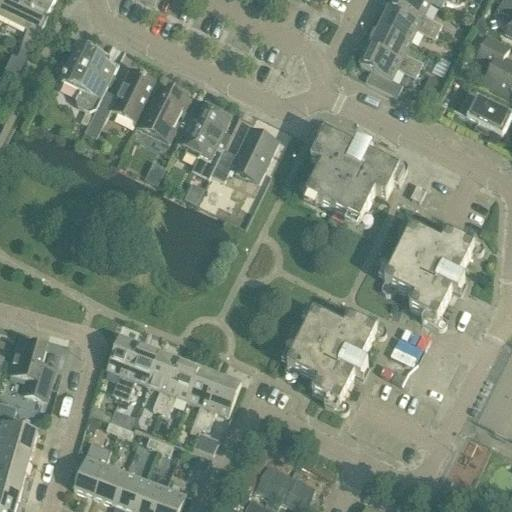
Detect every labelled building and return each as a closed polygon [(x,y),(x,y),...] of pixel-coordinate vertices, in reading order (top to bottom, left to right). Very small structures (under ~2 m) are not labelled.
[(0,0),(0,18),(27,32),(21,53),(29,58),(58,0),(0,0)] [(439,37),(442,29),(425,20),(430,8),(413,0),(395,0),(389,12),(439,37)] [(456,0),(413,0),(430,8),(434,0),(442,0),(454,6),(456,0)] [(511,41),(511,0),(504,0),(497,15),(511,22),(511,26),(506,39),(511,41)] [(439,37),(389,12),(380,32),(411,47),(417,35),(435,44),(439,37)] [(419,75),(423,68),(405,59),(411,47),(380,32),(370,51),(419,75)] [(511,103),(511,67),(504,64),(509,53),(487,42),(476,65),(492,73),(483,89),(511,103)] [(90,117),(96,115),(106,95),(117,73),(98,64),(100,60),(79,50),(61,86),(80,95),(75,105),(77,111),(90,117)] [(419,75),(370,51),(360,71),(371,76),(366,87),(397,103),(403,91),(392,85),(398,74),(416,83),(419,75)] [(142,81),(129,75),(116,101),(106,95),(96,115),(92,124),(103,130),(111,115),(138,129),(149,106),(158,89),(146,83),(146,81),(142,80),(142,81)] [(169,148),(190,105),(169,94),(160,112),(149,106),(138,129),(137,132),(169,148)] [(502,141),(511,121),(511,119),(510,118),(510,113),(495,111),(468,98),(458,119),(477,129),(478,134),(491,136),(502,141)] [(211,180),(224,155),(231,141),(223,137),(230,124),(218,119),(211,121),(210,122),(196,115),(199,109),(197,108),(178,148),(199,159),(191,177),(209,185),(211,180)] [(440,123),(446,112),(438,108),(433,119),(440,123)] [(355,153),(335,144),(330,141),(332,137),(332,136),(332,135),(332,133),(332,132),(331,131),(330,130),(329,129),(328,129),(326,128),(325,128),(324,129),(323,129),(322,130),(321,131),(320,132),(318,136),(324,139),(310,166),(321,171),(312,190),(307,188),(305,188),(304,188),(302,189),(301,189),(300,190),(300,192),(299,193),(299,194),(299,195),(299,196),(300,198),(301,198),(301,199),(365,231),(366,231),(368,231),(369,230),(370,230),(371,229),(371,228),(372,226),(373,225),(373,224),(372,223),(372,222),(371,220),(366,217),(375,198),(386,203),(393,188),(399,191),(407,175),(407,174),(407,173),(408,172),(408,171),(407,170),(407,169),(406,168),(405,167),(404,166),(402,166),(401,166),(400,166),(398,167),(397,168),(396,169),(394,173),(369,161),(373,152),(372,152),(371,154),(358,147),(355,153)] [(259,188),(278,148),(249,134),(236,161),(224,155),(211,180),(225,186),(231,174),(259,188)] [(420,207),(420,205),(426,194),(417,190),(411,202),(420,207)] [(441,249),(422,239),(425,235),(425,234),(425,232),(425,231),(424,230),(423,229),(422,228),(421,227),(419,227),(418,227),(417,227),(416,227),(415,228),(414,229),(413,230),(383,291),(382,292),(382,293),(382,295),(382,296),(383,297),(384,298),(385,299),(387,300),(388,300),(389,300),(390,300),(391,300),(392,299),(393,298),(394,297),(395,293),(414,303),(409,313),(425,321),(422,327),(433,332),(438,334),(439,335),(440,335),(442,335),(443,334),(444,334),(445,333),(446,332),(446,331),(446,330),(447,329),(447,328),(446,327),(446,325),(444,324),(443,323),(440,321),(452,296),(458,299),(465,286),(459,283),(472,258),(476,260),(478,260),(479,260),(481,259),(482,258),(483,257),(484,256),(484,255),(484,254),(484,253),(484,252),(483,251),(483,250),(482,249),(481,248),(476,246),(474,252),(446,238),(441,249)] [(325,323),(327,318),(327,317),(327,316),(327,314),(326,313),(325,313),(324,312),(323,311),(321,311),(320,311),(319,311),(317,312),(316,313),(286,374),(285,377),(285,378),(285,380),(285,381),(286,382),(287,383),(288,383),(289,384),(290,384),(291,384),(292,384),(293,384),(294,383),(295,383),(298,377),(317,387),(312,398),(327,405),(325,411),(341,419),(343,419),(344,419),(345,419),(346,419),(347,418),(348,417),(349,416),(349,415),(349,414),(349,412),(349,411),(348,410),(347,408),(346,408),(343,406),(355,381),(363,385),(364,384),(362,383),(368,369),(362,366),(374,341),(378,343),(380,343),(381,343),(383,343),(385,342),(385,341),(386,340),(386,339),(387,338),(387,337),(387,336),(386,335),(386,334),(385,333),(383,332),(379,330),(376,335),(349,322),(344,333),(325,323)] [(120,402),(140,350),(119,342),(107,375),(119,380),(112,399),(120,402)] [(46,405),(53,383),(39,379),(46,354),(20,346),(10,380),(27,385),(24,399),(46,405)] [(148,391),(160,358),(140,350),(120,402),(128,405),(135,386),(148,391)] [(161,418),(180,366),(160,358),(148,391),(160,396),(152,414),(161,418)] [(188,407),(201,374),(180,366),(161,418),(169,421),(176,402),(188,407)] [(201,433),(221,382),(201,374),(188,407),(200,411),(193,430),(201,433)] [(229,422),(241,390),(221,382),(201,433),(209,436),(216,418),(229,422)] [(115,415),(110,427),(116,430),(121,417),(115,415)] [(0,448),(31,457),(37,436),(4,426),(0,439),(0,448)] [(107,436),(118,440),(121,432),(116,430),(110,427),(110,428),(109,428),(107,436)] [(130,444),(133,436),(121,432),(118,440),(130,444)] [(213,459),(220,446),(199,438),(193,452),(213,459)] [(146,450),(158,455),(161,447),(149,442),(146,450)] [(173,451),(161,447),(158,455),(170,459),(173,451)] [(0,470),(25,478),(31,457),(0,448),(0,470)] [(74,495),(94,502),(106,471),(112,456),(92,448),(74,495)] [(210,465),(201,462),(197,474),(205,477),(210,465)] [(274,466),(260,495),(295,511),(309,511),(321,488),(274,466)] [(25,478),(0,470),(0,492),(20,499),(25,478)] [(126,478),(106,471),(94,502),(114,510),(126,478)] [(261,477),(250,472),(248,476),(240,492),(251,497),(261,477)] [(119,511),(136,511),(146,486),(126,478),(114,510),(119,511)] [(159,511),(166,494),(146,486),(136,511),(159,511)] [(0,511),(15,511),(20,499),(0,492),(0,511)] [(182,511),(186,501),(166,494),(159,511),(182,511)]
